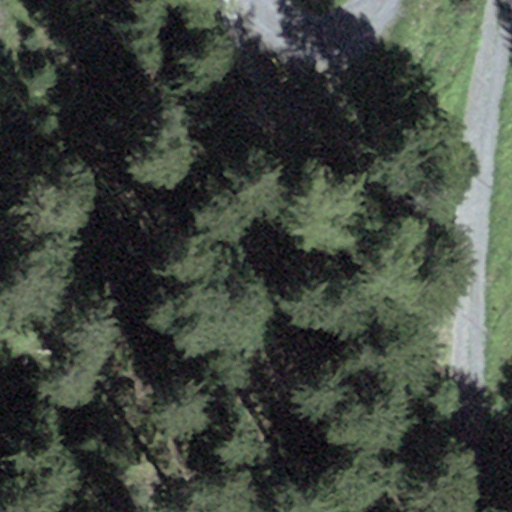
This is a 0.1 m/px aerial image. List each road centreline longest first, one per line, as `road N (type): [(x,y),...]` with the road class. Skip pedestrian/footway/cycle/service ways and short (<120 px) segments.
road 1 (track): [(511,0),(477,152),(467,447),(477,511)]
road 2 (track): [(239,0),(266,83),(366,208),(405,38),(400,0)]
